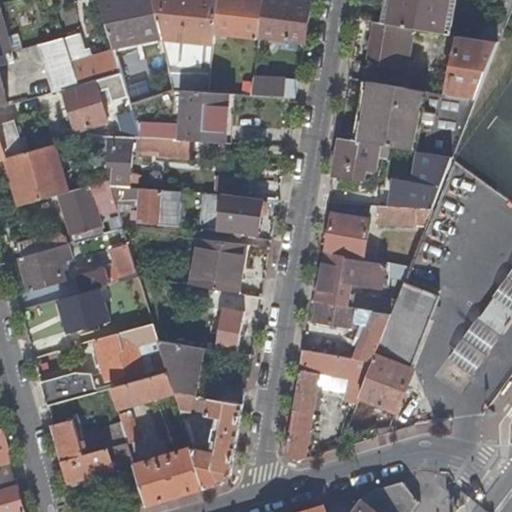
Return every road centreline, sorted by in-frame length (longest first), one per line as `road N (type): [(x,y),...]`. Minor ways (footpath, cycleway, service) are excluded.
road 1 (residential): [(257,496),(331,0)]
road 2 (residential): [(257,496),(419,448),(473,463),(504,485)]
road 3 (residential): [(0,361),(41,511)]
